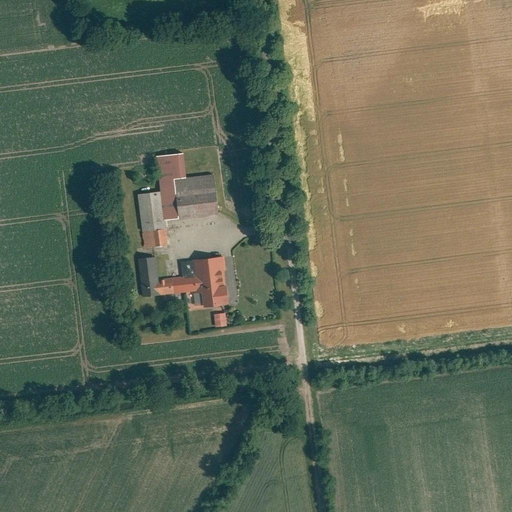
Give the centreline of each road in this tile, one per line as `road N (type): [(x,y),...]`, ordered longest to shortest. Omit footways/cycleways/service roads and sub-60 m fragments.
road 1 (residential): [(259,0),(304,365)]
road 2 (track): [(304,365),(324,511)]
